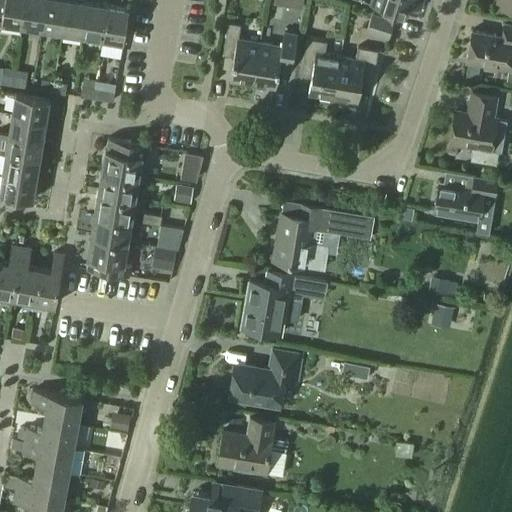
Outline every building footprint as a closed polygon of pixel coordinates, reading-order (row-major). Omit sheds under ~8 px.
[(23,24),(26,0),(5,0),(3,15),(2,20),(23,24)] [(43,27),(47,0),(26,0),(23,24),(43,27)] [(63,30),(67,0),(47,0),(43,27),(63,30)] [(83,34),(88,0),(86,0),(67,0),(63,30),(83,34)] [(103,37),(108,4),(88,0),(83,34),(103,37)] [(421,8),(423,0),(371,0),(370,3),(405,15),(408,4),(421,8)] [(124,40),(129,7),(108,4),(103,37),(124,40)] [(373,12),(367,29),(388,36),(394,19),(373,12)] [(253,83),(261,41),(239,37),(241,23),(229,21),(223,54),(235,56),(231,79),(253,83)] [(511,23),(505,22),(503,35),(472,29),(467,59),(511,67),(511,63),(511,23)] [(282,45),(261,41),(253,83),(277,87),(280,63),(292,65),(297,33),(285,31),(282,45)] [(334,97),(341,55),(325,52),(327,40),(307,37),(301,71),(313,73),(310,92),(334,97)] [(356,58),(341,55),(334,97),(358,101),(361,81),(373,84),(379,49),(358,46),(356,58)] [(13,84),(15,75),(2,73),(1,82),(13,84)] [(27,77),(15,75),(13,84),(26,86),(27,77)] [(54,91),(55,80),(43,78),(41,89),(54,91)] [(66,93),(68,82),(55,80),(54,91),(66,93)] [(93,97),(95,86),(83,84),(81,95),(93,97)] [(107,99),(108,89),(95,86),(93,97),(107,99)] [(47,118),(50,97),(17,91),(14,112),(47,118)] [(496,96),(473,91),(470,105),(473,106),(472,113),(455,110),(450,141),(474,145),(471,158),(496,163),(498,151),(497,148),(502,149),(508,119),(493,116),(496,96)] [(43,138),(47,118),(14,112),(10,132),(43,138)] [(40,157),(43,138),(10,132),(7,151),(40,157)] [(150,157),(152,145),(126,140),(109,138),(107,150),(107,149),(103,171),(138,176),(142,156),(150,157)] [(37,177),(40,157),(7,151),(4,172),(37,177)] [(188,152),(187,178),(204,178),(205,153),(188,152)] [(135,198),(138,176),(103,171),(100,192),(135,198)] [(33,198),(37,177),(4,172),(0,192),(33,198)] [(495,195),(498,179),(474,174),(472,186),(440,181),(435,210),(479,218),(483,193),(495,195)] [(178,198),(195,202),(199,186),(182,182),(178,198)] [(132,219),(135,198),(100,192),(96,213),(132,219)] [(374,215),(334,208),(303,203),(301,215),(282,212),(274,259),(324,268),(327,249),(324,244),(315,243),(314,245),(311,244),(314,226),(370,235),(374,215)] [(161,223),(162,214),(144,211),(143,221),(161,223)] [(128,240),(132,219),(96,213),(93,234),(128,240)] [(161,224),(158,244),(179,248),(182,227),(161,224)] [(125,261),(128,240),(93,234),(88,268),(105,271),(130,275),(132,262),(125,261)] [(13,295),(21,245),(12,243),(9,260),(0,258),(0,300),(1,301),(2,294),(13,295)] [(33,307),(40,266),(29,264),(32,247),(21,245),(13,295),(25,297),(23,305),(33,307)] [(56,303),(65,253),(54,251),(51,268),(40,266),(33,307),(43,309),(44,301),(56,303)] [(297,288),(299,276),(268,270),(266,282),(250,279),(241,326),(245,327),(245,332),(265,336),(266,330),(281,333),(284,317),(297,319),(301,299),(287,297),(289,287),(297,288)] [(438,302),(434,322),(454,325),(457,306),(438,302)] [(298,380),(302,352),(271,347),(268,367),(235,362),(230,396),(280,404),(284,377),(298,380)] [(78,422),(82,397),(35,389),(32,402),(47,405),(45,416),(78,422)] [(73,446),(78,422),(45,416),(43,428),(28,425),(26,438),(73,446)] [(270,436),(273,420),(250,416),(247,433),(224,429),(218,463),(283,474),(286,452),(269,449),(271,437),(270,436)] [(73,449),(73,446),(26,438),(23,451),(38,454),(36,465),(68,471),(81,474),(85,452),(73,449)] [(64,496),(68,471),(36,465),(34,477),(19,474),(17,488),(64,496)] [(256,511),(260,489),(232,484),(230,498),(198,493),(196,507),(190,506),(188,511),(256,511)] [(60,511),(64,496),(17,488),(14,501),(29,503),(27,511),(60,511)]
